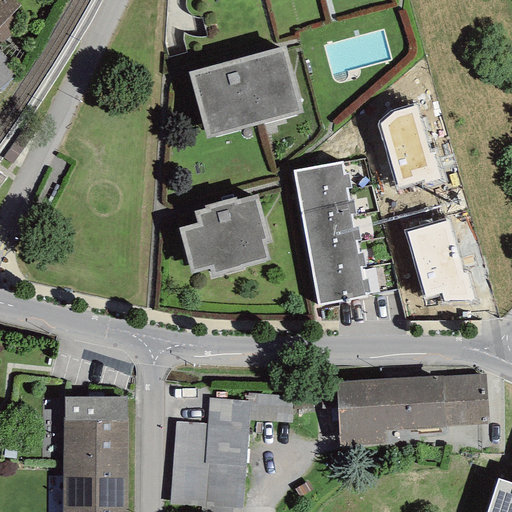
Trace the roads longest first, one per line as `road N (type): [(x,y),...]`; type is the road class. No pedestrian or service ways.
road 1 (residential): [(499,352),(155,346)]
road 2 (residential): [(123,0),(32,201),(0,236)]
road 3 (residential): [(149,511),(155,346)]
road 4 (residential): [(155,346),(0,302)]
